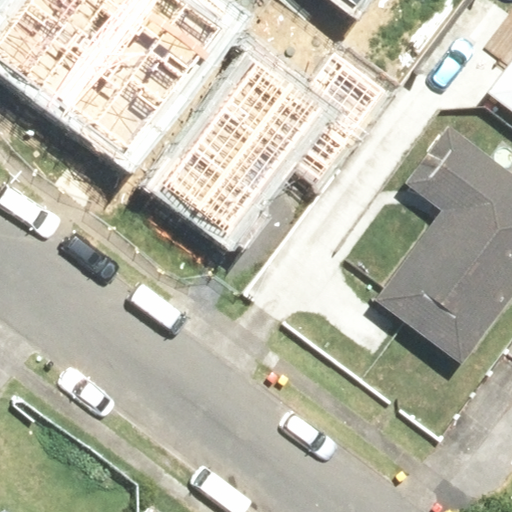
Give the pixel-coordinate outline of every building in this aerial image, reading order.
[(181,0),(23,0),(0,31),(0,79),(114,166),(220,29),(181,0)] [(340,0),(359,14),(369,0),(340,0)] [(258,35),(138,192),(203,241),(272,150),(300,172),(372,78),(331,46),(309,74),(258,35)] [(511,39),(471,89),(511,122),(511,39)] [(511,146),(506,142),(495,157),(460,131),(419,186),(454,212),(386,304),(469,365),(511,306),(511,146)]
